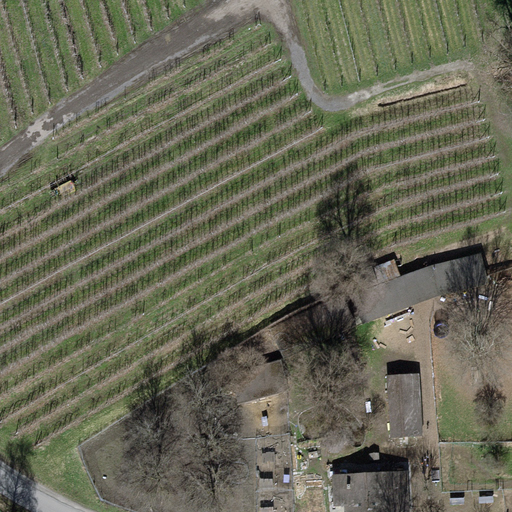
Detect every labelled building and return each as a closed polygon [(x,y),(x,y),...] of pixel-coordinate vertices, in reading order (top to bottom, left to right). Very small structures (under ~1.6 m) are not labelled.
[(362,323),(435,296),(488,284),(481,253),(432,264),(401,276),(379,284),(372,267),(371,264),(352,271),(360,292),(351,295),(362,323)] [(372,267),(379,284),(401,276),(394,259),(372,267)] [(289,392),(281,359),(226,373),(234,405),(289,392)] [(423,435),(420,373),(387,374),(391,437),(423,435)] [(408,511),(407,470),(332,473),(333,507),(344,506),(343,511),(408,511)]
